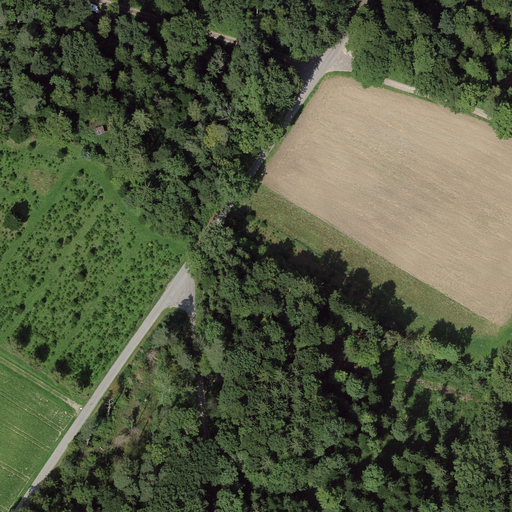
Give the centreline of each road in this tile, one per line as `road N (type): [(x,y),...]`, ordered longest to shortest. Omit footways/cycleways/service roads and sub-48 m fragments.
road 1 (unclassified): [(371,0),(34,485)]
road 2 (track): [(511,128),(325,63),(99,0)]
road 3 (track): [(183,275),(213,511)]
